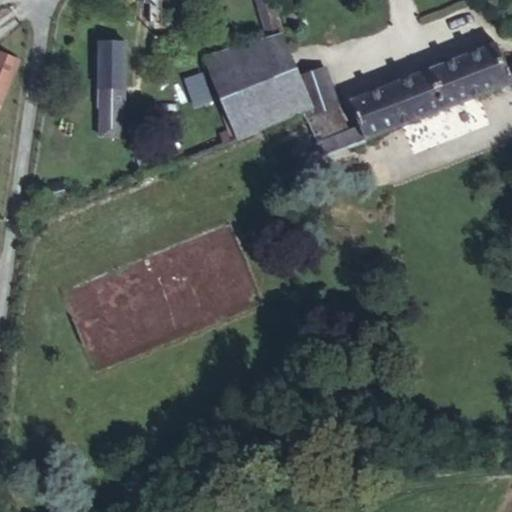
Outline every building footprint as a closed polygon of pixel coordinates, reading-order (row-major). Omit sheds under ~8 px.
[(274,0),(259,0),(268,37),(283,33),(274,0)] [(280,36),(207,58),(239,138),(304,112),(309,110),(308,108),(280,36)] [(354,93),(369,131),(508,79),(502,60),(493,40),(354,93)] [(124,138),(126,41),(101,41),(101,137),(124,138)] [(511,85),(511,56),(502,60),(508,79),(511,86),(511,85)] [(314,116),(339,107),(325,68),(300,76),(311,107),(314,116)] [(193,102),(209,96),(202,74),(186,80),(193,102)] [(212,102),(209,96),(193,102),(196,108),(212,102)] [(309,110),(304,112),(307,119),(314,116),(311,107),(308,108),(309,110)] [(314,116),(307,119),(316,140),(347,127),(339,107),(314,116)] [(361,128),(352,131),(357,144),(366,141),(361,128)] [(352,131),(318,145),(323,158),(357,144),(352,131)]
